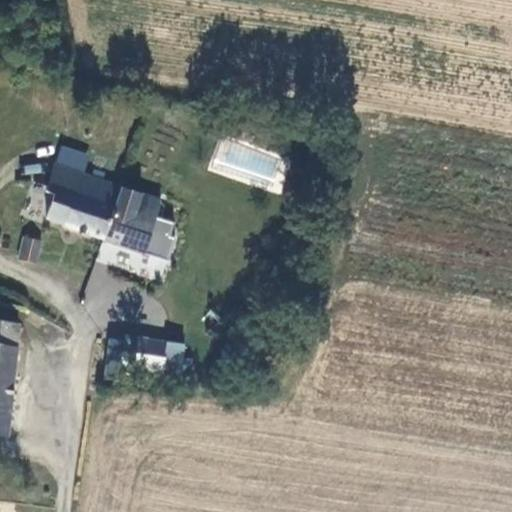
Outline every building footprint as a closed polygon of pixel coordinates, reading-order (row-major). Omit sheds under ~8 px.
[(74,233),(113,247),(130,195),(66,173),(56,199),(64,202),(56,225),(75,231),(74,233)] [(130,195),(113,247),(155,260),(172,210),(130,195)] [(33,241),(27,266),(43,269),(48,246),(33,241)] [(14,349),(9,348),(12,325),(0,323),(0,372),(11,373),(14,349)] [(127,348),(125,359),(141,362),(142,350),(127,348)] [(11,373),(0,372),(0,431),(3,432),(11,373)]
